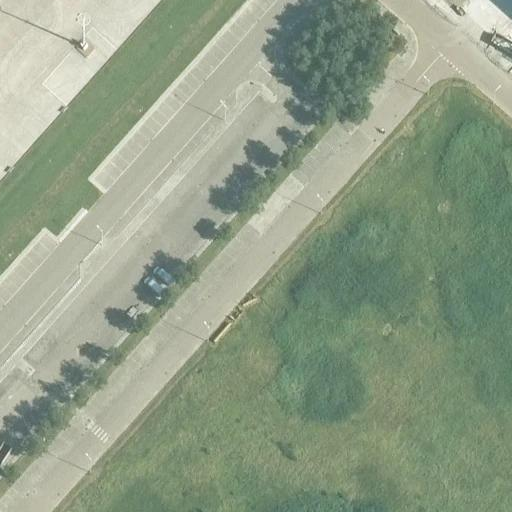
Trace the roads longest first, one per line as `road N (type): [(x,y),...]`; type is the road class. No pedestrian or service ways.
road 1 (unclassified): [(448,43),(32,511)]
road 2 (unclassified): [(295,0),(0,331)]
